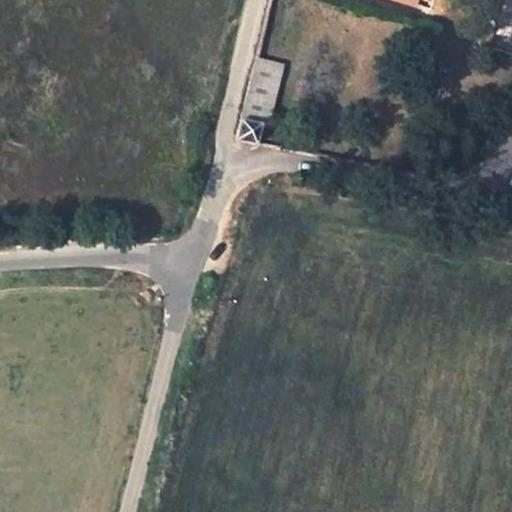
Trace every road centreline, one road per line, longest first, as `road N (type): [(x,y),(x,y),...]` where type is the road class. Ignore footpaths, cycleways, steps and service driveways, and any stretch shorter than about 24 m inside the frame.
road 1 (residential): [(121,511),(194,257)]
road 2 (residential): [(478,209),(221,153)]
road 3 (unclassified): [(0,263),(194,257)]
road 4 (unclassified): [(254,0),(221,153)]
